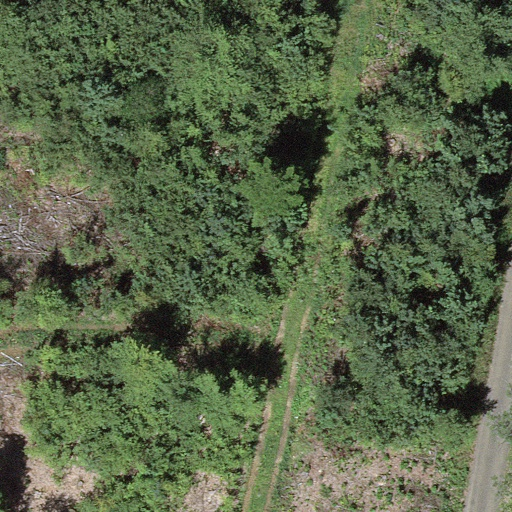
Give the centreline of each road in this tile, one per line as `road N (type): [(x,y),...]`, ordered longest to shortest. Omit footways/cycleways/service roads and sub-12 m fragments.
road 1 (track): [(353,0),(254,511)]
road 2 (track): [(511,335),(480,511)]
